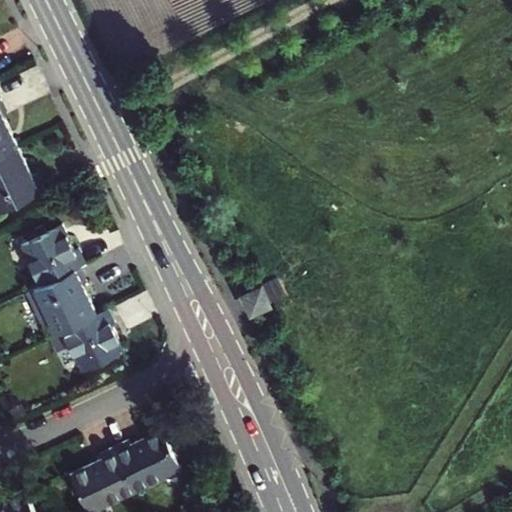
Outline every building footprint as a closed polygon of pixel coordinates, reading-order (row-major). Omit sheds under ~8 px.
[(0,151),(18,143),(4,114),(8,113),(0,96),(0,151)] [(0,206),(43,186),(36,171),(32,173),(18,143),(0,151),(0,206)] [(78,245),(74,248),(62,223),(22,242),(41,283),(81,263),(86,261),(78,245)] [(81,263),(41,283),(34,286),(56,331),(63,327),(96,311),(83,282),(89,279),(81,263)] [(260,280),(241,290),(252,310),(270,301),(260,280)] [(96,311),(63,327),(82,367),(123,348),(111,323),(116,321),(108,305),(96,311)] [(130,439),(116,446),(137,489),(184,466),(165,428),(133,444),(130,439)] [(92,511),(137,489),(116,446),(104,453),(106,458),(73,474),(92,511)] [(38,511),(27,488),(0,500),(0,511),(38,511)]
